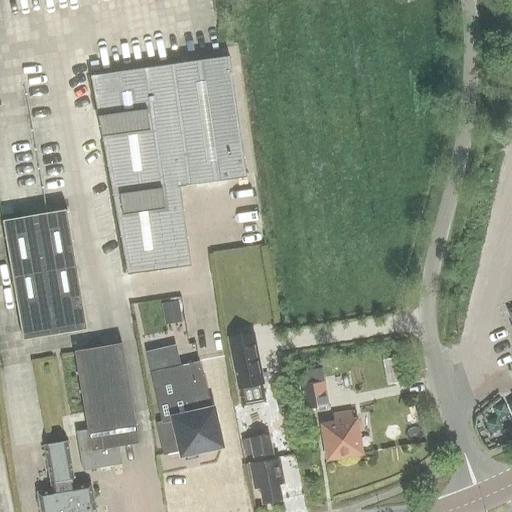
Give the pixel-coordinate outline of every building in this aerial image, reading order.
[(144,68),(144,69),(91,77),(92,84),(127,274),(190,262),(189,256),(179,185),(245,176),(228,56),(144,68)] [(24,188),(26,213),(52,210),(49,186),(24,188)] [(2,221),(23,339),(86,328),(65,209),(2,221)] [(211,289),(213,329),(223,329),(221,289),(211,289)] [(179,300),(161,303),(165,324),(183,321),(179,300)] [(227,336),(237,389),(264,384),(253,331),(227,336)] [(73,350),(87,429),(75,431),(82,470),(121,463),(118,445),(138,442),(120,342),(73,350)] [(164,347),(146,351),(162,421),(155,423),(162,455),(181,450),(182,452),(218,444),(199,362),(169,368),(164,347)] [(400,356),(388,358),(392,383),(404,381),(400,356)] [(329,405),(324,380),(299,385),(304,410),(329,405)] [(277,398),(279,414),(289,412),(286,396),(277,398)] [(326,460),(362,454),(356,418),(352,419),(351,411),(332,414),(333,422),(321,424),(326,460)] [(278,485),(283,484),(278,457),(273,459),(268,435),(250,438),(254,462),(249,463),(254,489),(259,488),(262,504),(281,500),(278,485)] [(40,511),(94,511),(90,483),(72,486),(71,479),(73,478),(67,440),(43,444),(49,483),(52,482),(54,489),(37,492),(40,511)]
